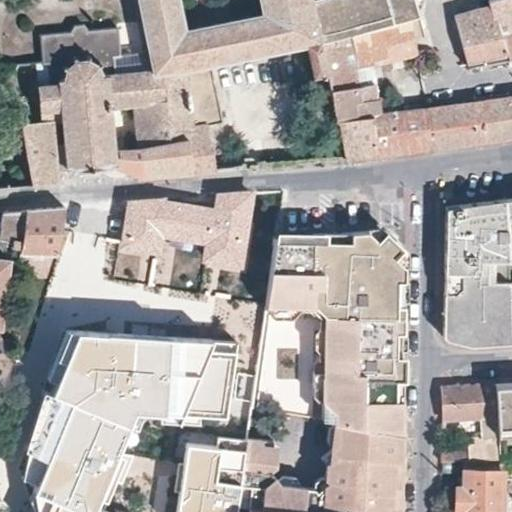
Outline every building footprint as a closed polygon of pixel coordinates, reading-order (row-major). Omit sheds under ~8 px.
[(132,0),(148,72),(149,80),(188,75),(213,70),(319,45),(308,0),(132,0)] [(312,0),(322,43),(347,37),(345,30),(411,14),(408,0),(312,0)] [(408,0),(411,14),(413,22),(416,39),(425,37),(416,0),(408,0)] [(511,0),(494,0),(490,1),(491,6),(507,58),(511,57),(511,0)] [(485,63),(507,58),(491,6),(456,15),(468,64),(468,66),(485,63)] [(345,30),(347,37),(413,22),(411,14),(345,30)] [(432,148),(426,108),(380,115),(372,66),(418,54),(416,39),(413,22),(347,37),(322,43),(328,75),(345,158),(384,153),(409,150),(432,148)] [(54,119),(60,174),(71,173),(71,176),(111,174),(111,171),(116,170),(108,78),(103,79),(101,75),(99,72),(101,69),(99,66),(96,68),(92,66),(89,63),(89,60),(85,60),(85,64),(80,63),(75,65),(73,62),(70,63),(72,66),(69,69),(66,73),(63,70),(61,73),(64,75),(62,79),(62,85),(57,85),(57,89),(35,91),(39,120),(54,119)] [(222,119),(213,70),(188,75),(149,80),(148,72),(108,78),(116,170),(143,177),(217,168),(209,121),(222,119)] [(511,96),(479,101),(484,140),(508,137),(511,136),(511,96)] [(479,101),(471,102),(477,141),(484,140),(479,101)] [(471,102),(426,108),(432,148),(474,142),(477,141),(471,102)] [(61,183),(60,174),(54,119),(39,120),(23,121),(35,184),(61,183)] [(129,214),(126,243),(125,248),(162,253),(165,236),(209,244),(206,260),(244,265),(254,193),(130,202),(129,214)] [(511,197),(501,199),(510,344),(511,343),(511,197)] [(510,344),(501,199),(446,206),(444,334),(449,340),(474,346),(481,346),(510,344)] [(22,254),(58,253),(64,207),(48,208),(28,209),(23,251),(22,254)] [(1,248),(23,251),(28,209),(5,211),(1,248)] [(115,239),(126,243),(129,214),(117,219),(115,239)] [(332,421),(402,432),(405,300),(406,247),(396,238),(386,230),(352,232),(352,241),(327,241),(327,232),(278,233),(267,306),(276,317),(295,318),(303,309),(319,310),(324,318),(325,330),(323,356),(324,364),(324,374),(314,374),(313,390),(323,390),(323,400),(323,419),(332,421)] [(352,241),(352,232),(327,232),(327,241),(352,241)] [(0,353),(9,354),(11,342),(1,340),(12,261),(0,258),(0,353)] [(265,320),(266,346),(296,345),(295,319),(265,320)] [(317,356),(323,356),(325,330),(318,329),(317,356)] [(235,423),(242,343),(92,336),(70,392),(57,391),(39,454),(53,457),(39,492),(63,505),(60,511),(123,511),(120,510),(154,415),(235,423)] [(11,342),(9,354),(21,354),(23,343),(11,342)] [(0,353),(0,369),(16,370),(21,354),(9,354),(0,353)] [(314,364),(314,374),(324,374),(324,364),(314,364)] [(511,383),(494,384),(497,439),(511,438),(511,383)] [(494,384),(442,387),(443,401),(444,420),(480,418),(481,440),(497,439),(494,384)] [(313,399),(323,400),(323,390),(313,390),(313,399)] [(400,511),(401,478),(402,432),(332,421),(326,489),(270,482),(275,442),(249,438),(247,451),(239,505),(248,506),(299,511),(400,511)] [(497,449),(497,439),(481,440),(481,450),(497,449)] [(184,444),(176,511),(235,511),(239,505),(247,451),(184,444)] [(469,447),(441,447),(440,461),(498,459),(497,449),(481,450),(469,450),(469,447)] [(480,511),(502,511),(503,471),(465,470),(464,487),(458,487),(458,511),(480,511)]
